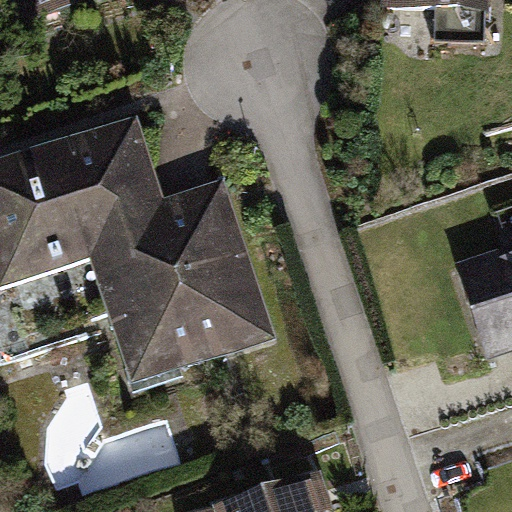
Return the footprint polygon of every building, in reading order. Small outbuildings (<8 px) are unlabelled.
[(8,0),(16,23),(87,0),(8,0)] [(487,0),(388,0),(388,4),(436,5),(435,42),(487,43),(487,0)] [(137,115),(0,160),(0,364),(24,357),(1,288),(92,258),(135,388),(274,343),(222,186),(167,204),(137,115)] [(511,242),(451,261),(482,359),(511,350),(511,242)] [(212,509),(197,511),(322,511),(312,477),(212,509)]
